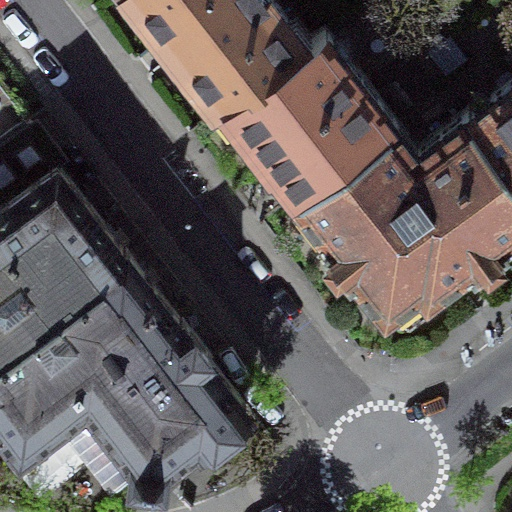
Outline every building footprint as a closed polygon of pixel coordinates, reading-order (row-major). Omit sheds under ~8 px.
[(221,104),(225,101),(306,40),(275,0),(140,0),(173,42),(221,104)] [(306,40),(225,101),(272,163),(275,161),(285,175),(296,189),(294,191),(296,193),(397,116),(327,24),(306,40)] [(466,105),(511,166),(511,74),(471,105),(469,103),(466,105)] [(511,166),(466,105),(417,142),(397,116),(296,193),(325,231),(320,234),(353,277),(358,274),(386,310),(390,307),(397,316),(410,318),(430,303),(432,290),(457,271),(466,264),(470,269),(511,237),(511,233),(510,231),(511,229),(511,166)] [(0,348),(128,249),(126,246),(124,247),(118,239),(59,162),(61,160),(29,119),(0,141),(0,348)] [(148,275),(128,249),(0,348),(0,421),(20,447),(87,396),(134,457),(132,471),(162,475),(164,461),(199,434),(201,438),(246,403),(210,355),(212,353),(183,316),(180,317),(148,275)]
